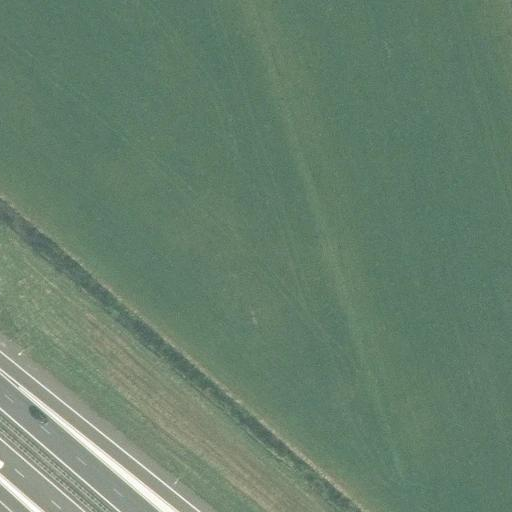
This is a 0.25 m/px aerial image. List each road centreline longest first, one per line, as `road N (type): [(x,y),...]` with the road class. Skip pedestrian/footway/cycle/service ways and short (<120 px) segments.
road 1 (motorway): [(183,511),(0,382)]
road 2 (motorway): [(140,511),(0,392)]
